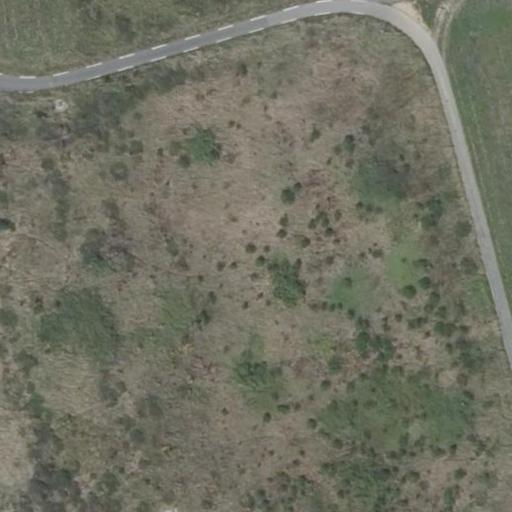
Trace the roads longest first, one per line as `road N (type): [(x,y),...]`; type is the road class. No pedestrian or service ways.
road 1 (track): [(511,345),(438,65),(406,21),(371,5)]
road 2 (track): [(371,5),(332,6),(50,83),(0,82)]
